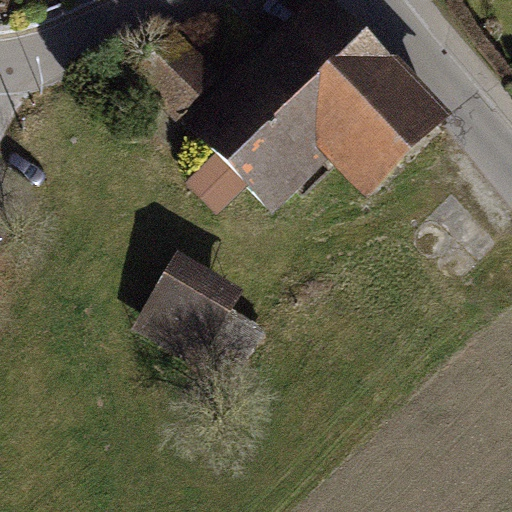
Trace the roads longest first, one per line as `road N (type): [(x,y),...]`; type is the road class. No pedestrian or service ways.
road 1 (tertiary): [(373,0),(511,166)]
road 2 (residential): [(152,0),(55,51),(0,65)]
